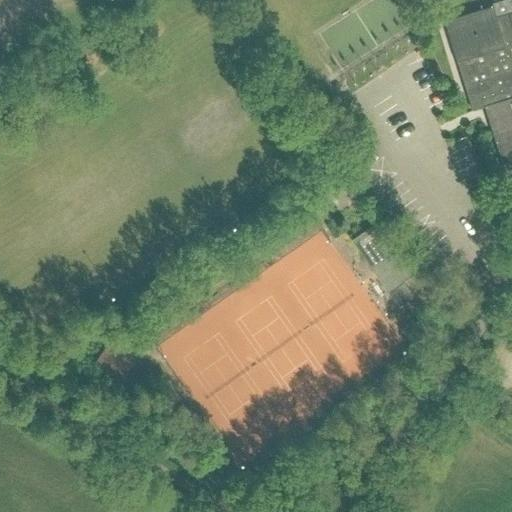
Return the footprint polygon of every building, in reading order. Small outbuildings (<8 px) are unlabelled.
[(511,0),(497,5),(500,16),(511,11),(511,0)] [(511,12),(496,17),(492,6),(444,21),(467,96),(471,111),(484,107),(505,177),(511,174),(511,12)] [(415,273),(378,222),(352,241),(388,292),(415,273)] [(383,354),(398,345),(328,229),(311,240),(318,251),(329,245),(335,254),(332,256),(343,273),(336,277),(383,354)] [(413,318),(401,326),(413,343),(424,336),(413,318)]
